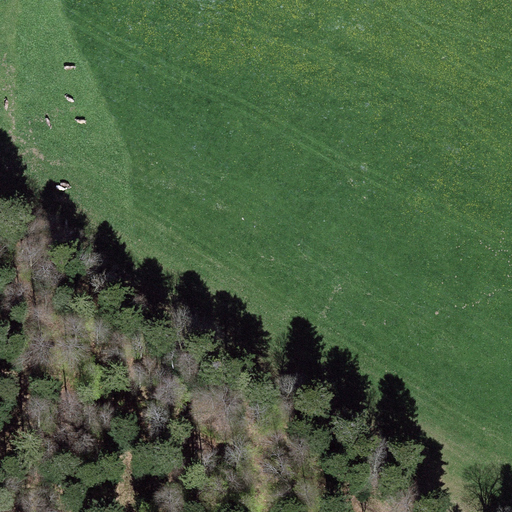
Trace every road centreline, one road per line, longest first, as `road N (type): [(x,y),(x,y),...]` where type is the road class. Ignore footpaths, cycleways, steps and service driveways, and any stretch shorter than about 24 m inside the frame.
road 1 (track): [(210,447),(0,356)]
road 2 (track): [(210,447),(364,511)]
